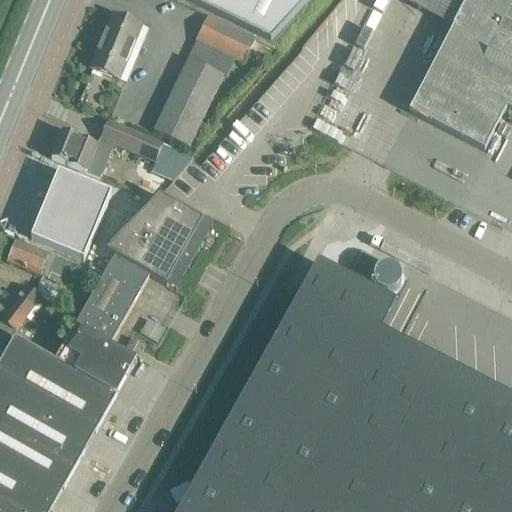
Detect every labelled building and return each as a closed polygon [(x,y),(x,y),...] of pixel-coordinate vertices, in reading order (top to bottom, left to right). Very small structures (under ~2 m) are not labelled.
[(183,0),(270,42),(308,0),(183,0)] [(511,0),(468,0),(409,114),(484,153),(506,110),(511,113),(511,0)] [(112,15),(101,42),(131,55),(142,27),(112,15)] [(208,17),(196,43),(243,65),(255,40),(208,17)] [(131,55),(101,42),(89,70),(119,83),(131,55)] [(189,150),(223,78),(188,61),(153,133),(189,150)] [(163,146),(108,122),(100,141),(155,164),(163,146)] [(99,180),(111,153),(63,133),(51,160),(99,180)] [(111,196),(58,174),(31,241),(83,263),(111,196)] [(160,198),(107,254),(115,258),(149,278),(166,288),(177,269),(186,274),(200,248),(192,243),(203,223),(160,198)] [(17,244),(8,265),(48,281),(51,275),(62,279),(68,265),(17,244)] [(115,258),(75,328),(110,348),(149,278),(115,258)] [(287,511),(325,438),(383,468),(438,363),(381,333),(396,305),(318,265),(179,511),(287,511)] [(1,323),(0,323),(0,349),(13,332),(15,334),(26,320),(37,304),(41,299),(49,305),(57,293),(40,281),(32,292),(27,288),(1,323)] [(37,304),(26,320),(29,322),(41,307),(37,304)] [(136,363),(110,348),(75,328),(65,345),(126,380),(136,363)] [(15,339),(0,365),(0,428),(75,471),(117,397),(55,363),(15,339)] [(138,359),(145,348),(132,340),(125,352),(138,359)] [(65,345),(55,363),(117,397),(126,380),(65,345)] [(511,511),(511,410),(511,411),(510,400),(492,402),(491,390),(473,392),(472,380),(453,382),(452,370),(438,363),(383,468),(325,438),(287,511),(511,511)] [(0,511),(51,511),(75,471),(0,428),(0,511)]
